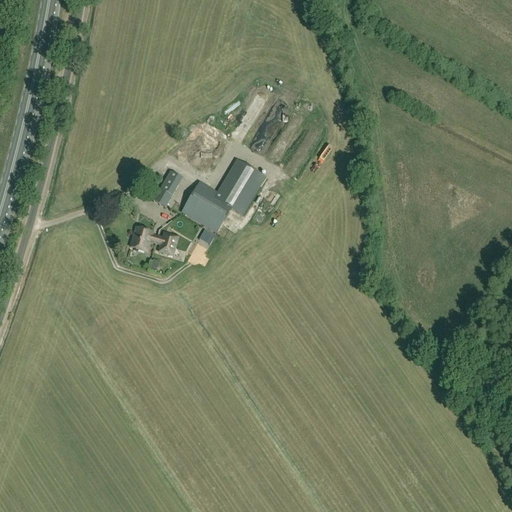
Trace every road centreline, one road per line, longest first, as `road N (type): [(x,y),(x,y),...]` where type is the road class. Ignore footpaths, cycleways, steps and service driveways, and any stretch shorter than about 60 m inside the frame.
road 1 (unclassified): [(0,320),(42,188),(81,0)]
road 2 (primary): [(0,214),(49,0)]
